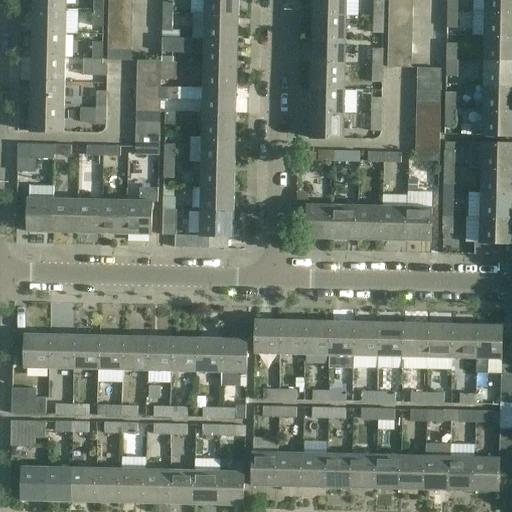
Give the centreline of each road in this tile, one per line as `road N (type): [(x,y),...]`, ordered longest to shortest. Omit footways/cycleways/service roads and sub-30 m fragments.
road 1 (residential): [(272,293),(277,0)]
road 2 (residential): [(0,289),(272,293)]
road 3 (residential): [(272,293),(511,296)]
road 4 (unknown): [(274,151),(405,150),(411,80)]
